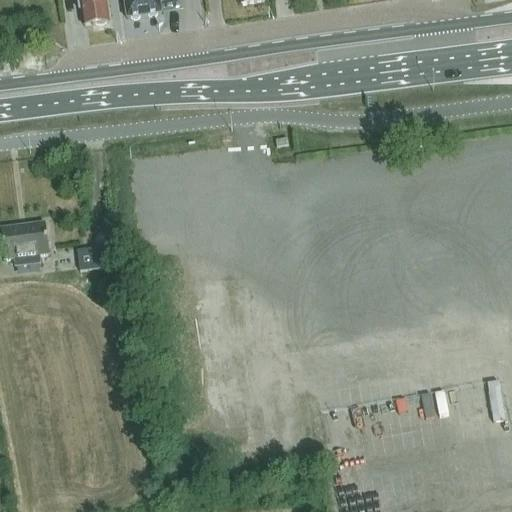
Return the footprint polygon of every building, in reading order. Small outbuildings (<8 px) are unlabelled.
[(76,0),(78,12),(81,12),(83,29),(110,25),(106,0),(76,0)] [(122,0),(126,22),(131,21),(133,23),(138,22),(140,20),(148,18),(150,20),(156,19),(158,17),(163,16),(160,0),(122,0)] [(239,0),(241,9),(265,6),(264,0),(239,0)] [(408,208),(328,218),(335,278),(360,275),(361,286),(377,284),(379,299),(396,297),(394,284),(423,280),(424,290),(461,286),(459,271),(500,267),(498,250),(484,252),(478,199),(449,202),(448,187),(406,191),(408,208)] [(46,224),(23,227),(27,269),(41,267),(40,259),(50,258),(46,224)] [(27,269),(23,227),(0,229),(0,231),(4,264),(14,263),(15,270),(27,269)] [(113,271),(110,248),(77,253),(80,275),(113,271)]
